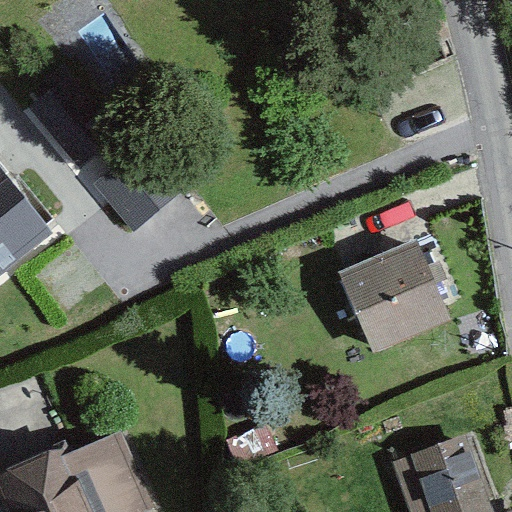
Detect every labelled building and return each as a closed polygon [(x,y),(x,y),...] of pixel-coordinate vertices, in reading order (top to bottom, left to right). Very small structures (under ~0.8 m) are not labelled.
[(69,82),(33,107),(83,168),(117,136),(69,82)] [(0,292),(60,244),(0,170),(0,292)] [(421,251),(342,281),(371,358),(450,328),(421,251)] [(502,511),(468,434),(391,468),(410,511),(502,511)] [(150,511),(122,441),(0,489),(0,493),(7,511),(150,511)]
